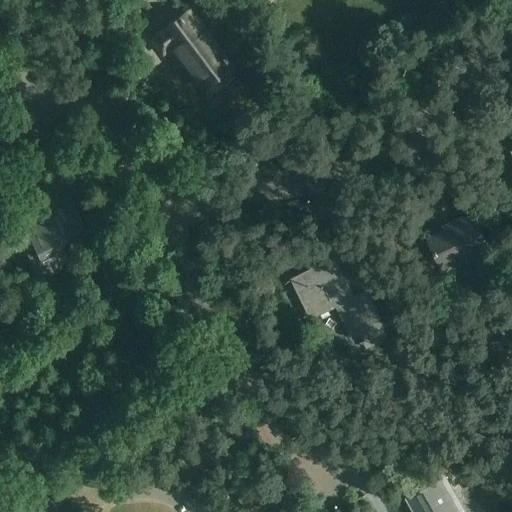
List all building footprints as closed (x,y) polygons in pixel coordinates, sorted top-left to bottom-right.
[(202,86),(218,74),(230,65),(192,15),(181,24),(177,19),(161,31),(161,32),(152,39),(162,53),(172,46),(202,86)] [(26,211),(18,215),(35,249),(26,254),(38,279),(56,271),(58,270),(60,266),(60,263),(60,262),(57,254),(90,238),(76,209),(83,206),(87,202),(87,196),(75,168),(70,171),(72,174),(63,178),(61,175),(60,176),(61,179),(53,183),(51,179),(50,180),(53,187),(38,194),(37,193),(36,192),(35,191),(34,191),(31,191),(19,197),(26,211)] [(459,224),(429,238),(443,268),(489,246),(482,231),(474,213),(457,221),(459,224)] [(292,279),(312,318),(337,306),(353,338),(384,323),(367,290),(355,296),(336,257),(292,279)] [(71,312),(53,320),(59,333),(77,324),(71,312)] [(365,353),(388,341),(382,330),(359,341),(365,353)] [(404,361),(401,354),(391,358),(394,366),(404,361)] [(511,444),(501,445),(501,459),(511,458),(511,444)] [(106,463),(93,445),(82,453),(95,471),(106,463)] [(429,487),(425,488),(408,498),(415,511),(458,511),(440,480),(439,481),(436,475),(426,481),(427,483),(426,484),(427,486),(428,485),(429,487)] [(229,486),(243,508),(248,505),(243,497),(248,494),(241,480),(229,486)]
